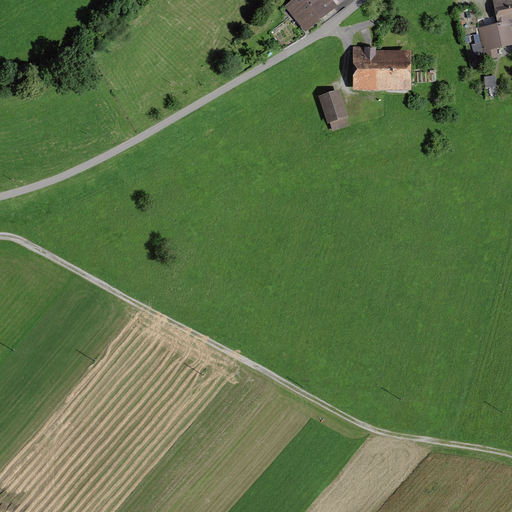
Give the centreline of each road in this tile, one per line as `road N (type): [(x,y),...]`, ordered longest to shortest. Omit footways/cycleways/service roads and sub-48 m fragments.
road 1 (track): [(0,236),(372,429),(511,455)]
road 2 (unclassified): [(360,0),(84,169),(0,196)]
